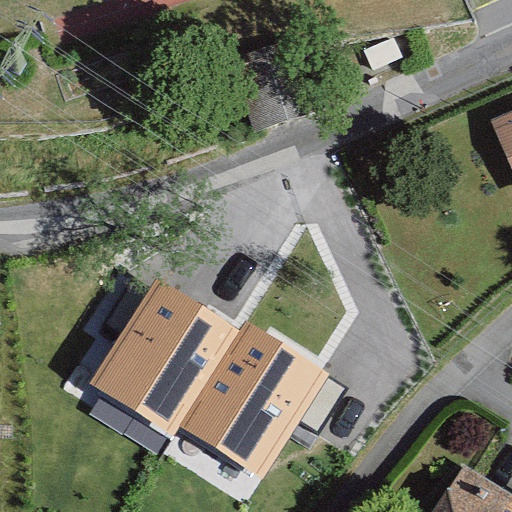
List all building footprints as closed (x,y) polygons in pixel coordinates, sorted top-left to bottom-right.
[(232,59),(257,130),(323,107),(298,36),(232,59)] [(511,116),(496,123),(511,162),(511,116)] [(241,332),(160,278),(96,385),(175,436),(241,332)] [(329,375),(248,322),(184,429),(263,480),(329,375)] [(511,511),(511,497),(462,466),(433,511),(511,511)]
